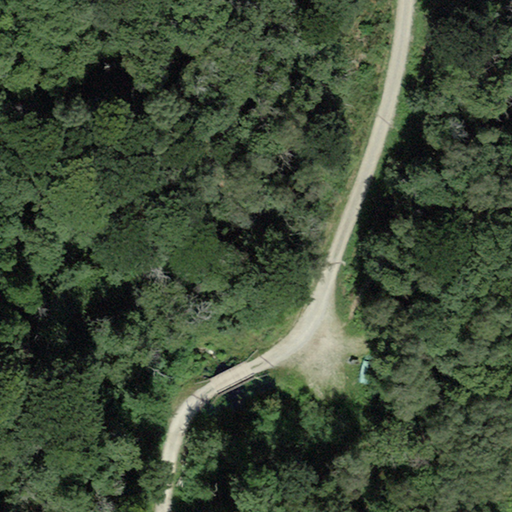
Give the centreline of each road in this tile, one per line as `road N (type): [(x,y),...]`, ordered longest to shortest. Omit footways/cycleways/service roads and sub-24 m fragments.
road 1 (track): [(308,324),(371,163),(408,0)]
road 2 (track): [(168,511),(177,428),(230,373),(298,343),(308,324)]
